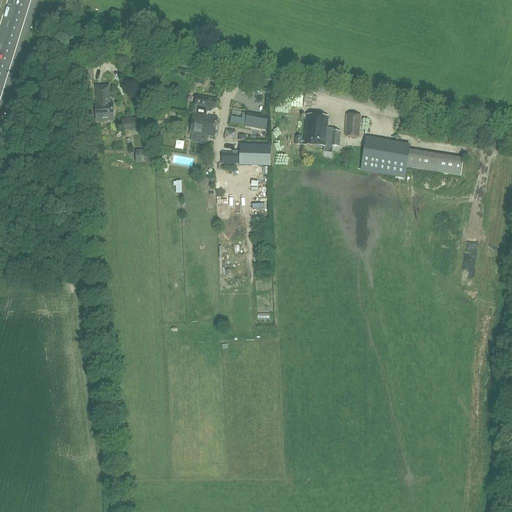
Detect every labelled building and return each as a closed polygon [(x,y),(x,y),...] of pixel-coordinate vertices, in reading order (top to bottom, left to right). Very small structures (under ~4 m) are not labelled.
[(80,75),(81,75),(82,92),(91,91),(90,80),(93,80),(92,63),(79,63),(80,75)] [(112,103),(109,104),(108,87),(97,87),(98,104),(95,104),(96,121),(113,120),(112,103)] [(195,114),(193,113),(189,133),(214,137),(218,118),(206,116),(207,112),(209,112),(210,107),(215,108),(216,100),(196,97),(194,105),(197,105),(195,114)] [(262,116),(263,111),(248,108),(247,113),(262,116)] [(344,137),(359,138),(361,115),(346,114),(344,137)] [(331,146),(339,147),(340,132),(332,131),(332,132),(327,131),(328,117),(306,115),(304,145),(326,147),(331,147),(331,146)] [(267,120),(246,116),(245,126),(265,130),(267,120)] [(121,119),(122,130),(138,129),(137,118),(121,119)] [(226,129),(224,140),(233,142),(236,131),(226,129)] [(350,138),(350,149),(377,149),(377,138),(350,138)] [(389,162),(400,162),(400,143),(380,143),(380,156),(389,156),(389,162)] [(240,155),(239,168),(270,169),(271,156),(269,156),(269,146),(250,146),(250,155),(240,155)] [(135,150),(135,163),(152,163),(152,149),(135,150)] [(405,168),(461,177),(463,159),(408,150),(405,168)] [(222,152),(221,163),(238,164),(239,153),(222,152)] [(474,209),(483,209),(483,198),(474,198),(474,209)] [(241,289),(229,294),(232,302),(244,298),(241,289)]
